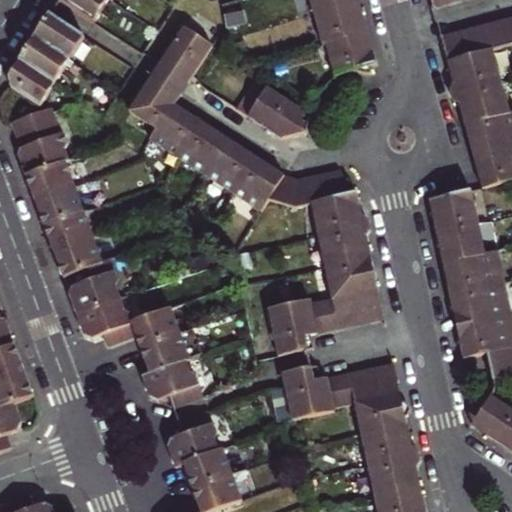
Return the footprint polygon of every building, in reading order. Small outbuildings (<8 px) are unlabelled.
[(111,0),(60,0),(58,4),(94,27),(102,15),(109,4),(111,0)] [(306,0),(321,52),(325,51),(334,83),(354,77),(368,79),(366,72),(374,70),(369,53),(362,24),(354,0),(306,0)] [(426,0),(431,14),(481,0),(426,0)] [(107,19),(115,8),(109,4),(102,15),(107,19)] [(79,52),(86,42),(49,18),(40,32),(34,42),(70,65),(79,52)] [(484,178),(478,180),(480,188),(482,195),(483,196),(511,188),(511,118),(506,121),(489,60),(511,52),(511,21),(439,43),(450,83),(452,91),(448,97),(450,108),(457,110),(460,119),(467,142),(469,150),(475,148),(484,178)] [(187,88),(211,52),(182,34),(159,70),(187,88)] [(70,65),(34,42),(25,54),(19,63),(56,87),(62,78),(70,65)] [(83,55),(79,52),(70,65),(75,68),(83,55)] [(56,87),(19,63),(13,73),(8,80),(11,91),(40,111),(45,103),(56,87)] [(67,81),(75,68),(70,65),(62,78),(67,81)] [(310,211),(323,274),(330,306),(267,321),(277,363),(312,355),(310,347),(308,341),(382,326),(373,283),(365,250),(363,242),(369,237),(365,225),(361,223),(359,215),(354,197),(336,178),(298,186),(284,182),(272,174),(245,157),(219,140),(193,124),(173,111),(180,100),(168,92),(152,81),(127,121),(155,140),(150,148),(263,221),(273,204),(290,215),(310,211)] [(50,106),(61,90),(56,87),(45,103),(50,106)] [(281,145),(289,143),(303,123),(300,112),(268,90),(246,124),(281,145)] [(52,113),(13,126),(18,140),(22,152),(18,157),(21,168),(31,195),(37,212),(39,218),(46,215),(51,228),(83,216),(78,202),(71,181),(65,165),(71,163),(67,153),(69,149),(64,136),(60,136),(52,113)] [(303,123),(289,143),(305,140),(306,134),(303,123)] [(71,163),(65,165),(71,181),(77,178),(71,163)] [(487,361),(489,373),(491,386),(511,381),(511,334),(495,261),(482,264),(466,197),(457,198),(449,199),(433,198),(435,206),(427,209),(431,229),(433,236),(442,234),(446,255),(438,257),(439,264),(445,292),(450,314),(451,319),(460,318),(467,347),(458,349),(460,358),(462,367),(487,361)] [(84,200),(78,202),(83,216),(89,214),(84,200)] [(95,229),(89,214),(83,216),(89,231),(95,229)] [(48,242),(50,248),(56,240),(51,228),(46,215),(39,218),(44,230),(48,242)] [(83,216),(51,228),(56,240),(50,248),(53,256),(93,241),(89,231),(83,216)] [(70,279),(102,268),(97,253),(93,241),(53,256),(57,265),(63,282),(70,279)] [(102,268),(108,266),(102,250),(97,253),(102,268)] [(76,318),(115,304),(111,292),(115,284),(108,266),(102,268),(70,279),(73,288),(68,296),(71,305),(76,318)] [(108,352),(138,340),(133,327),(131,328),(128,321),(120,317),(115,304),(76,318),(80,330),(84,340),(94,342),(103,339),(108,352)] [(133,327),(138,340),(140,346),(142,352),(181,338),(175,324),(171,313),(133,327)] [(0,353),(12,349),(3,324),(0,316),(0,315),(0,353)] [(181,322),(175,324),(181,338),(186,336),(181,322)] [(17,347),(8,323),(3,324),(12,349),(15,347),(17,347)] [(186,336),(181,338),(190,363),(203,358),(195,333),(186,336)] [(181,338),(142,352),(147,365),(151,376),(190,363),(181,338)] [(21,364),(19,358),(15,347),(12,349),(18,365),(21,364)] [(0,353),(0,381),(24,373),(21,364),(18,365),(12,349),(0,353)] [(151,376),(142,380),(146,391),(150,402),(160,405),(171,401),(175,413),(205,403),(197,381),(190,377),(186,365),(190,363),(151,376)] [(420,464),(419,459),(418,454),(411,450),(409,440),(403,412),(393,368),(318,386),(316,377),(314,370),(280,378),(283,392),(290,421),(356,406),(380,511),(425,511),(425,508),(419,483),(416,471),(420,464)] [(24,373),(0,381),(0,454),(14,450),(10,436),(24,424),(21,416),(17,405),(34,398),(29,386),(24,373)] [(511,423),(485,407),(471,432),(503,453),(511,458),(511,423)] [(185,470),(219,457),(214,444),(217,437),(209,416),(180,426),(184,437),(173,441),(168,451),(171,460),(176,473),(185,470)] [(219,457),(185,470),(191,485),(194,494),(234,479),(228,464),(224,455),(219,457)] [(228,464),(234,479),(240,477),(234,462),(228,464)] [(240,477),(234,479),(239,493),(245,491),(240,477)] [(234,479),(194,494),(198,506),(189,510),(182,511),(224,511),(244,505),(239,493),(234,479)] [(54,511),(54,510),(45,505),(34,509),(30,497),(0,508),(0,511),(54,511)]
